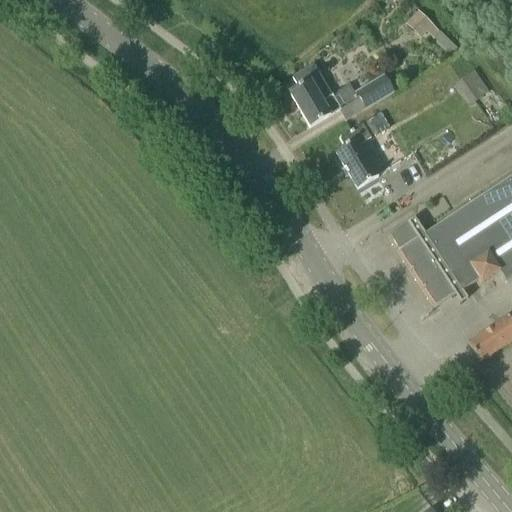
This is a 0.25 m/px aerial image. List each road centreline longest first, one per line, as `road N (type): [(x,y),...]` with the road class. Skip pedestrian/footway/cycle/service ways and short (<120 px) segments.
road 1 (tertiary): [(314,261),(184,93),(64,0)]
road 2 (tertiary): [(507,511),(372,350),(314,261)]
road 3 (unclassified): [(314,261),(511,137)]
